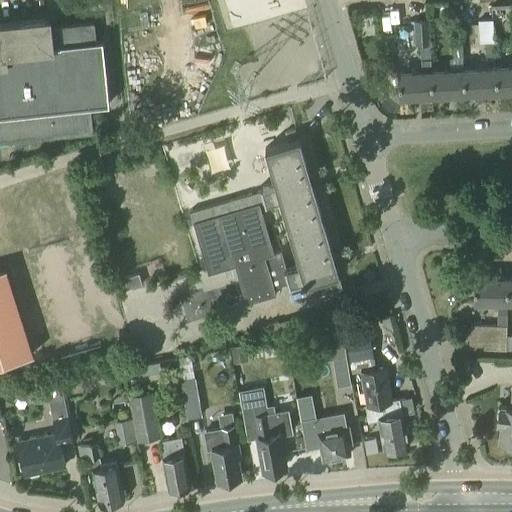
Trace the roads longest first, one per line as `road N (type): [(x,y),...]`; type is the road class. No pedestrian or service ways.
road 1 (residential): [(477,496),(398,233)]
road 2 (secondary): [(477,496),(263,511)]
road 3 (residential): [(368,134),(511,126)]
road 4 (residential): [(368,134),(328,0)]
